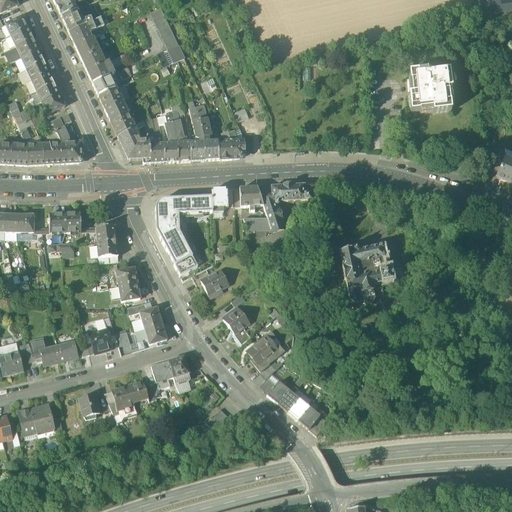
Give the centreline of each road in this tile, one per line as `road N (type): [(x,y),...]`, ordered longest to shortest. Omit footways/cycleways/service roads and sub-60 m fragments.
road 1 (secondary): [(116,183),(342,173),(423,189),(511,225)]
road 2 (trunk): [(511,442),(340,455),(118,511)]
road 3 (trunk): [(184,511),(343,476),(511,462)]
road 4 (residential): [(195,341),(309,459),(327,497)]
road 5 (residential): [(195,341),(0,397)]
road 6 (tertiary): [(33,0),(116,183)]
road 7 (trunk): [(327,497),(511,484)]
road 8 (residential): [(116,183),(195,341)]
